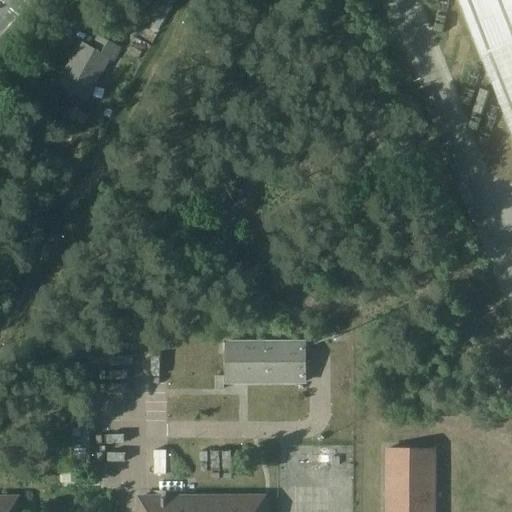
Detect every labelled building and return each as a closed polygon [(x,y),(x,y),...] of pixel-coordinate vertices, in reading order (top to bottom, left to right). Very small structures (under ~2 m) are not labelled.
[(511,0),(459,0),(511,133),(511,0)] [(80,42),(58,84),(87,100),(109,59),(113,62),(121,48),(97,35),(90,47),(80,42)] [(305,382),(305,342),(257,343),(257,338),(249,338),(249,343),(222,343),(222,351),(226,351),(226,382),(305,382)] [(89,459),(89,410),(71,410),(71,459),(89,459)] [(385,511),(433,511),(434,449),(386,449),(385,511)] [(0,497),(0,511),(18,511),(19,497),(0,497)] [(139,497),(138,511),(265,511),(265,497),(167,497),(163,497),(139,497)]
